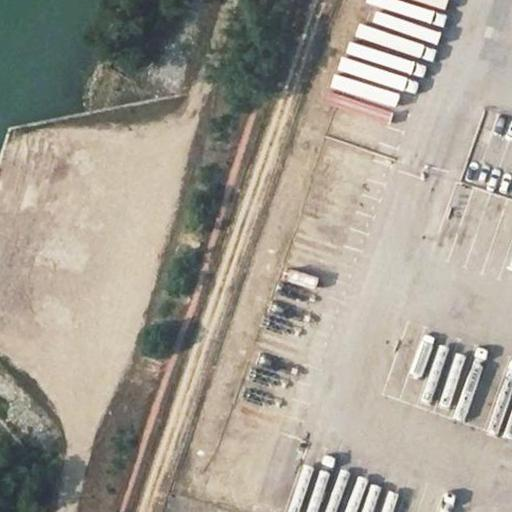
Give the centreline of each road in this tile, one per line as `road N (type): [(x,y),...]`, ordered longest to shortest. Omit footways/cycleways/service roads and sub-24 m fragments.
road 1 (track): [(147,511),(321,0)]
road 2 (track): [(63,511),(77,443),(143,286),(189,105),(230,0)]
